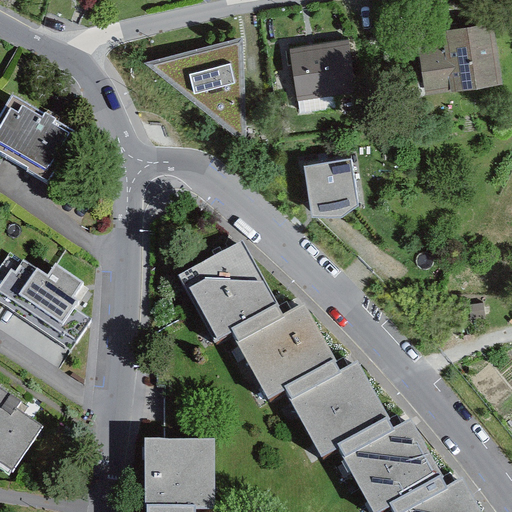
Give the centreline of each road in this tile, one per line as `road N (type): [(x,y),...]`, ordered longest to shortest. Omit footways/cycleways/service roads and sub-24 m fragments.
road 1 (residential): [(127,163),(192,168),(289,247),(417,379),(511,500)]
road 2 (residential): [(105,511),(127,163)]
road 3 (residential): [(284,0),(116,33),(67,54)]
road 4 (residential): [(127,163),(92,77),(67,54)]
